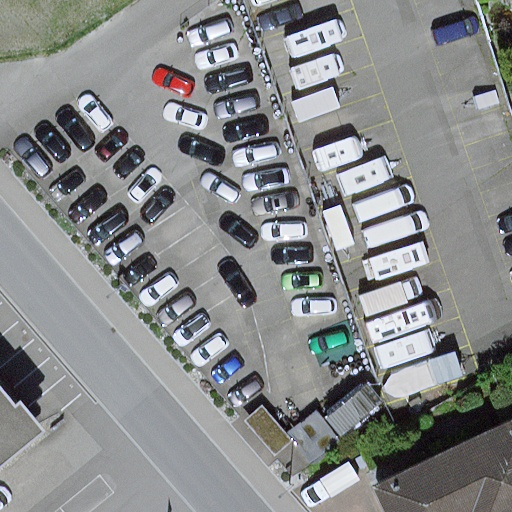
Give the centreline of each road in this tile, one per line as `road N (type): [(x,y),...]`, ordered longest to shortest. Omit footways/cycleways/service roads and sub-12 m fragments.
road 1 (residential): [(0,237),(234,511)]
road 2 (residential): [(176,0),(0,112)]
